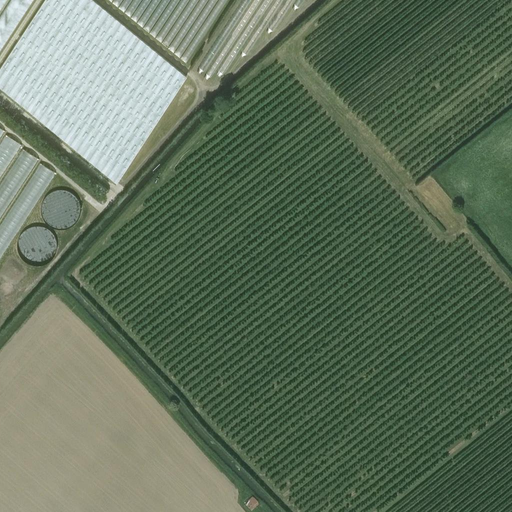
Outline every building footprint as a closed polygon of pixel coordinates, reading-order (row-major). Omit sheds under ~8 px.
[(186,76),(93,0),(44,0),(0,68),(0,87),(116,183),(186,76)] [(9,0),(0,15),(0,52),(31,0),(9,0)] [(54,192),(53,222),(75,222),(76,193),(54,192)] [(37,237),(32,237),(33,258),(53,258),(52,234),(37,234),(37,237)] [(254,496),(244,500),(248,509),(258,504),(254,496)]
